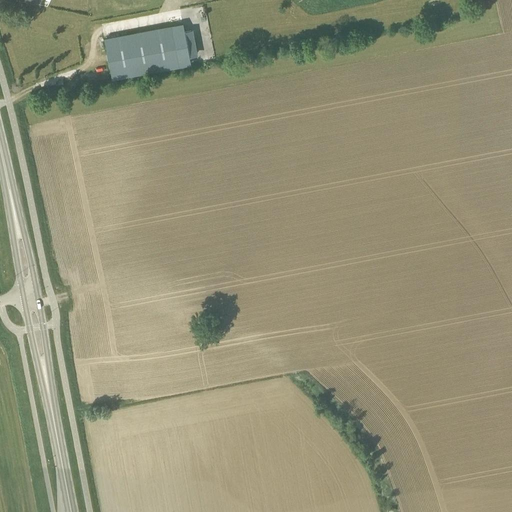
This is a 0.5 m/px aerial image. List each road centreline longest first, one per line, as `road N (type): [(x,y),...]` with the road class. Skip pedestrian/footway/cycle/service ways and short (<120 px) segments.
road 1 (primary): [(73,511),(30,293)]
road 2 (primary): [(30,293),(0,148)]
